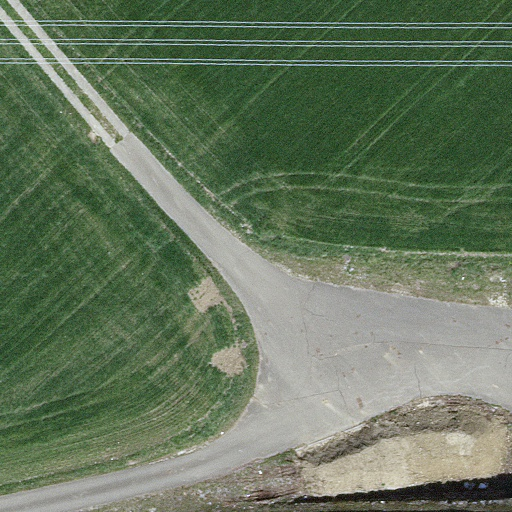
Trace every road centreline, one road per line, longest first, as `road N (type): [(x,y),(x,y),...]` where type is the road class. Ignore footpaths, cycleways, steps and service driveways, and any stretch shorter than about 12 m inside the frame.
road 1 (track): [(0,511),(207,457),(356,379),(432,358),(511,351)]
road 2 (track): [(0,11),(127,162),(356,379)]
